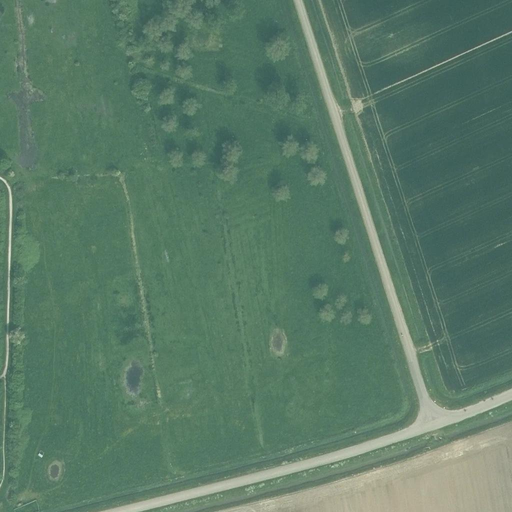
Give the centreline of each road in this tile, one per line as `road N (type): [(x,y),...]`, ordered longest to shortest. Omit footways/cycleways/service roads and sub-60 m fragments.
road 1 (unclassified): [(431,425),(297,0)]
road 2 (unclassified): [(121,511),(431,425)]
